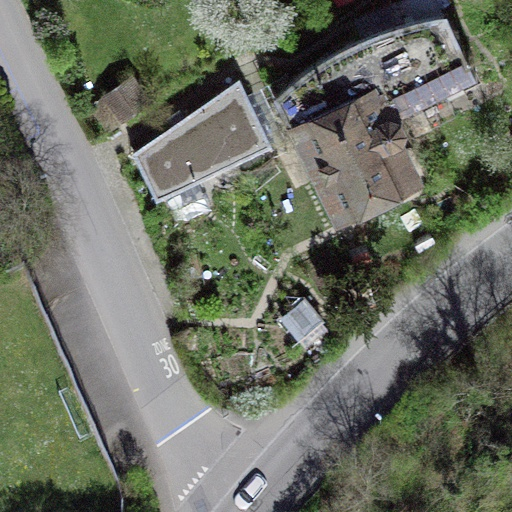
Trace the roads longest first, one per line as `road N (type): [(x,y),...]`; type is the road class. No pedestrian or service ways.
road 1 (residential): [(0,29),(234,511)]
road 2 (tertiary): [(250,511),(422,332),(511,256)]
